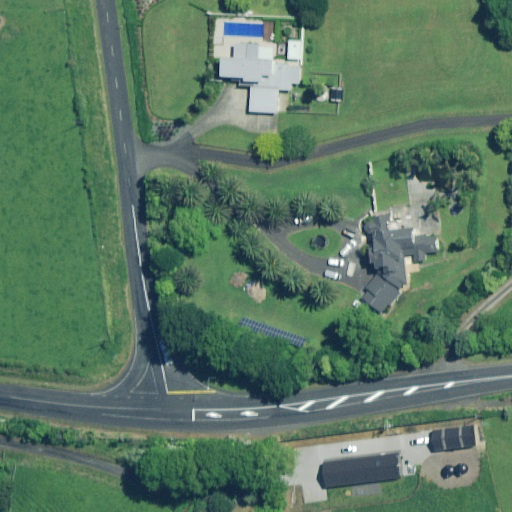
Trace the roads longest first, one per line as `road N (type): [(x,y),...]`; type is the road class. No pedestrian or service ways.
road 1 (unclassified): [(170,408),(103,0)]
road 2 (unclassified): [(170,408),(282,405),(511,376)]
road 3 (unclassified): [(0,395),(170,408)]
